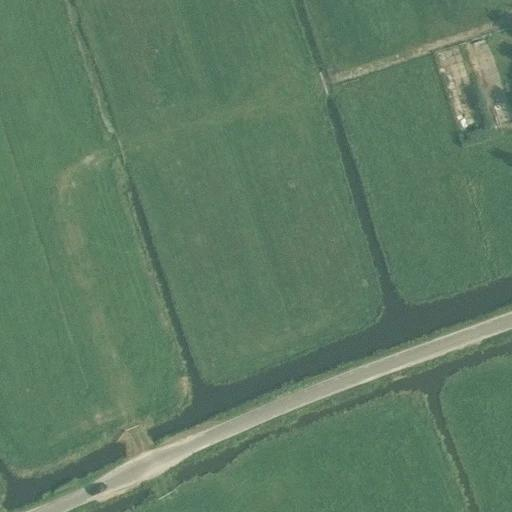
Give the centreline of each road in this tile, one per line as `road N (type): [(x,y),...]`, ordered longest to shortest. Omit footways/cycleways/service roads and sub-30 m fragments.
road 1 (tertiary): [(48,511),(335,385),(511,321)]
road 2 (track): [(145,138),(75,160),(61,201),(130,424),(165,498)]
road 3 (track): [(322,84),(145,138),(98,0)]
road 4 (track): [(322,84),(511,19)]
